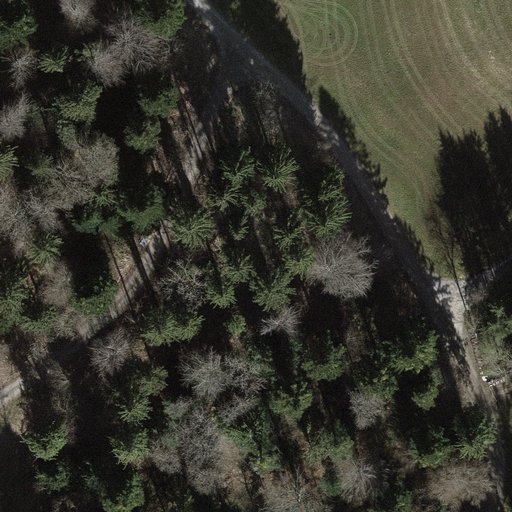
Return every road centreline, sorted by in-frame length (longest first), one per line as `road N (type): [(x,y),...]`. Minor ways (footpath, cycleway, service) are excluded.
road 1 (track): [(0,402),(84,337),(147,258),(242,49)]
road 2 (track): [(432,311),(323,127),(193,0)]
road 3 (track): [(492,511),(495,455),(466,361),(432,311)]
